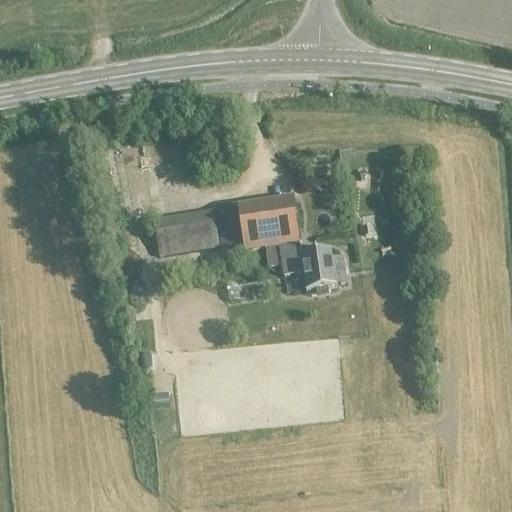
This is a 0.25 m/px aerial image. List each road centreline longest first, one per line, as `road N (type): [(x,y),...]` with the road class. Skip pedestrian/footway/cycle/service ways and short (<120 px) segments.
road 1 (secondary): [(0,98),(136,73),(315,59)]
road 2 (secondary): [(315,59),(511,85)]
